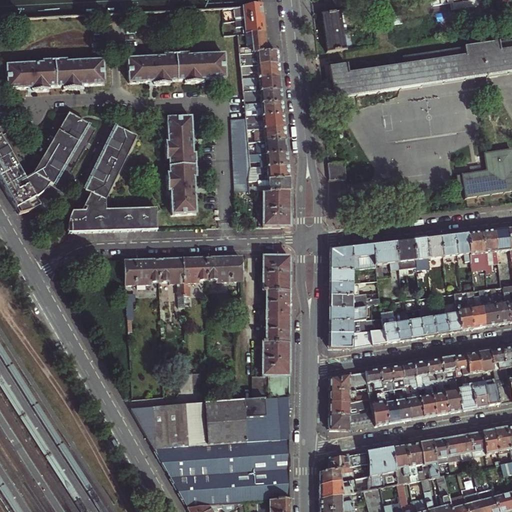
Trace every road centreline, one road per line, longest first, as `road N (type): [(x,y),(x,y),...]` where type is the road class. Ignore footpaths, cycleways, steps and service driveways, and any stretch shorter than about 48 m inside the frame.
road 1 (residential): [(33,279),(92,248),(309,240)]
road 2 (residential): [(167,511),(33,279)]
road 3 (tertiary): [(291,0),(309,240)]
road 4 (residential): [(511,417),(307,451)]
road 5 (residential): [(309,370),(511,338)]
road 6 (residential): [(511,217),(309,240)]
road 7 (tertiary): [(309,240),(309,370)]
